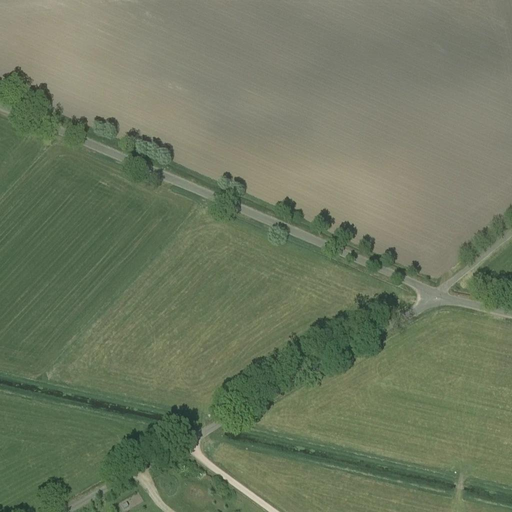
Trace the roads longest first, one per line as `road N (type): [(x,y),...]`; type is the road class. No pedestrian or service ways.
road 1 (unclassified): [(434,296),(0,99)]
road 2 (unclassified): [(64,511),(434,296)]
